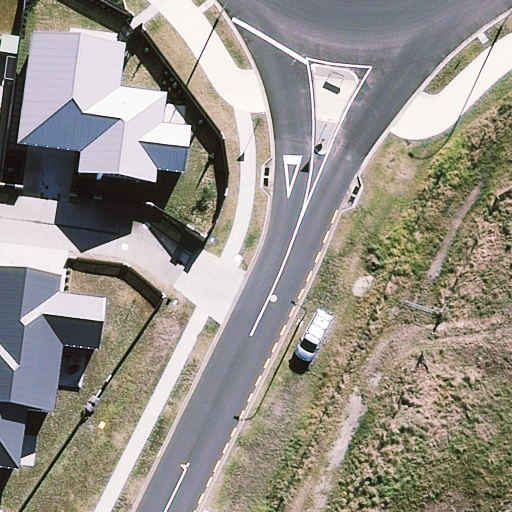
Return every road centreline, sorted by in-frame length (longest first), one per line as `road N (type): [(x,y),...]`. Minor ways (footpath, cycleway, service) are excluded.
road 1 (track): [(511,140),(477,165),(313,511)]
road 2 (residential): [(267,303),(135,236),(0,216)]
road 3 (residential): [(267,303),(162,511)]
road 4 (residential): [(423,19),(337,163),(309,193)]
road 5 (residential): [(309,193),(267,0)]
road 6 (secondary): [(423,19),(355,31),(310,23),(267,0)]
